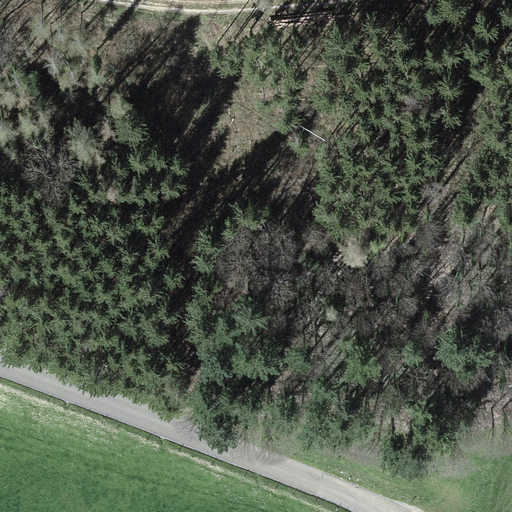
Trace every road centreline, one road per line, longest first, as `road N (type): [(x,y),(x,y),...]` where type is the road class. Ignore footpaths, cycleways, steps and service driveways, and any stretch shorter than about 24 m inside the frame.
road 1 (tertiary): [(371,511),(0,365)]
road 2 (track): [(143,0),(194,10),(324,0)]
